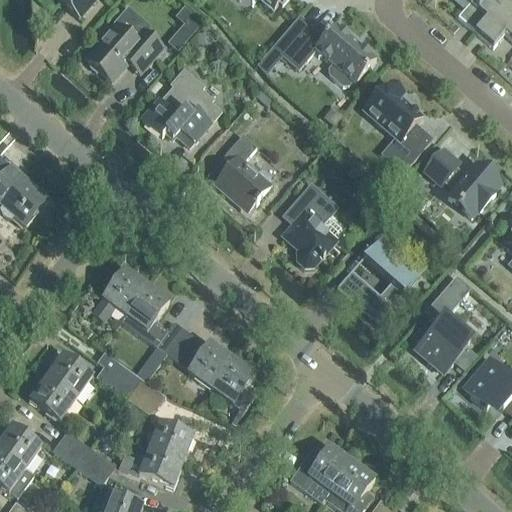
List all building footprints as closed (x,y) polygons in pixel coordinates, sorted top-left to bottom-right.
[(63,0),(59,6),(77,22),(96,0),(63,0)] [(255,0),(272,15),(278,8),(281,10),(289,0),(255,0)] [(475,36),(505,0),(459,0),(468,7),(457,21),(475,36)] [(511,4),(507,0),(505,0),(475,36),(493,51),(504,38),(511,44),(511,4)] [(118,29),(87,65),(90,68),(90,71),(96,77),(99,76),(111,86),(132,63),(143,73),(163,50),(144,34),(149,29),(127,10),(114,25),(118,29)] [(355,88),(376,64),(335,29),(324,42),(310,30),(302,40),(291,31),(273,52),(298,74),(315,54),(332,69),(329,73),(329,79),(342,91),(348,90),(352,86),(355,88)] [(199,47),(211,46),(211,35),(198,36),(199,47)] [(180,37),(171,47),(178,53),(187,43),(180,37)] [(172,89),(174,91),(161,105),(159,104),(142,124),(162,141),(166,137),(172,143),(175,139),(189,151),(219,117),(209,107),(211,105),(200,94),(202,92),(184,76),(172,89)] [(382,159),(403,177),(431,144),(415,129),(421,122),(400,103),(403,100),(390,89),(387,92),(385,90),(363,116),(395,143),(382,159)] [(233,168),(215,188),(227,198),(229,197),(248,214),(254,208),(256,209),(259,205),(258,204),(270,190),(268,188),(270,185),(270,182),(262,174),(258,174),(256,177),(244,166),(256,152),(242,140),(224,160),(233,168)] [(447,202),(471,222),(477,215),(479,217),(495,197),(494,196),(500,189),(476,169),(466,180),(456,171),(459,168),(442,154),(424,175),(441,189),(443,187),(453,195),(447,202)] [(0,207),(25,229),(49,202),(9,168),(0,177),(0,207)] [(294,229),(283,241),(299,255),(297,258),(298,266),(305,272),(313,271),(321,263),(324,266),(327,263),(323,260),(337,245),(336,244),(339,240),(339,232),(327,222),(336,212),(311,191),(285,221),(294,229)] [(511,234),(510,237),(511,238),(502,249),(511,257),(511,234)] [(336,293),(376,329),(419,281),(378,245),(362,263),(390,288),(380,300),(352,275),(336,293)] [(125,321),(147,291),(125,274),(93,318),(104,326),(114,312),(125,321)] [(416,354),(444,378),(470,347),(443,325),(470,294),(455,281),(424,318),(438,329),(416,354)] [(170,307),(147,291),(125,321),(148,337),(170,307)] [(167,359),(184,334),(175,327),(157,351),(167,359)] [(195,341),(184,334),(167,359),(177,366),(195,341)] [(211,395),(233,365),(210,348),(188,378),(211,395)] [(62,361),(46,383),(76,405),(92,383),(62,361)] [(511,383),(489,364),(463,394),(485,414),(492,406),(511,424),(511,423),(511,383)] [(255,381),(233,365),(211,395),(233,411),(239,416),(232,427),(235,429),(258,397),(248,390),(255,381)] [(117,366),(110,376),(134,394),(142,384),(117,366)] [(134,394),(110,376),(102,387),(127,404),(134,394)] [(76,405),(46,383),(30,405),(60,427),(76,405)] [(142,384),(134,394),(158,411),(165,401),(142,384)] [(158,411),(134,394),(127,404),(151,422),(158,411)] [(159,428),(149,454),(183,467),(193,441),(159,428)] [(11,431),(0,446),(0,457),(25,476),(41,453),(11,431)] [(67,438),(60,448),(83,465),(90,455),(67,438)] [(83,465),(60,448),(53,457),(76,474),(83,465)] [(331,498),(352,468),(330,452),(324,459),(314,453),(293,483),(304,490),(309,482),(331,498)] [(183,467),(149,454),(143,467),(133,463),(126,465),(122,476),(118,474),(118,475),(138,483),(139,480),(173,493),(183,467)] [(114,472),(90,455),(83,465),(107,482),(114,472)] [(32,481),(25,476),(0,457),(0,491),(16,504),(32,481)] [(107,482),(83,465),(76,474),(100,492),(107,482)] [(364,511),(373,501),(365,496),(374,484),(352,468),(331,498),(350,511),(349,511),(364,511)] [(103,511),(141,511),(108,499),(103,511)]
